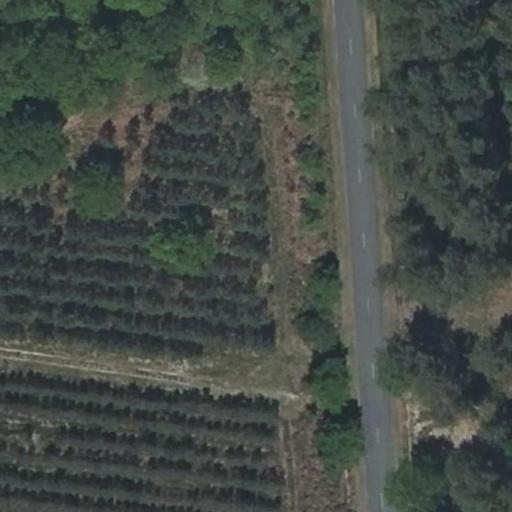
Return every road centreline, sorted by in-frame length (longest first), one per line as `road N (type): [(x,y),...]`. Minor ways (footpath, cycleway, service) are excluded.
road 1 (track): [(511,473),(376,404),(287,405),(0,360)]
road 2 (tertiary): [(347,0),(382,511)]
